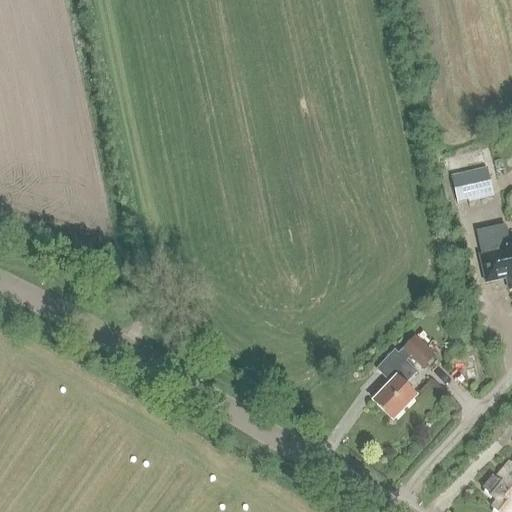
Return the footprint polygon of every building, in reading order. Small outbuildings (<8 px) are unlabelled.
[(457,204),(492,196),(486,170),(451,179),(457,204)] [(511,249),(509,250),(505,227),(476,234),(481,257),(479,258),(485,285),(506,280),(508,293),(511,291),(511,249)] [(433,358),(414,339),(403,351),(422,369),(433,358)] [(417,374),(394,352),(376,371),(391,385),(373,404),(392,422),(415,398),(404,388),(417,374)] [(462,360),(467,381),(478,378),(473,357),(462,360)] [(511,511),(511,463),(511,465),(509,464),(495,480),(492,478),(482,490),(497,503),(491,510),(494,511),(511,511)]
